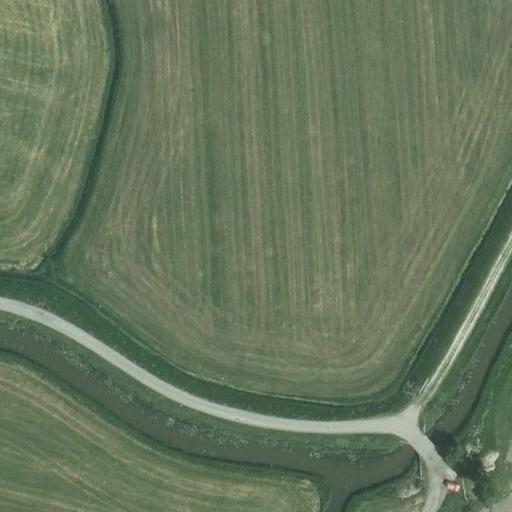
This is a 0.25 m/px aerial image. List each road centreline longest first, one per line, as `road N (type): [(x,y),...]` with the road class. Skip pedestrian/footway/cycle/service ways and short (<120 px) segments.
road 1 (unclassified): [(428,511),(432,463),(409,433),(277,424),(222,411),(164,388),(52,320),(0,302)]
road 2 (track): [(400,429),(511,242)]
